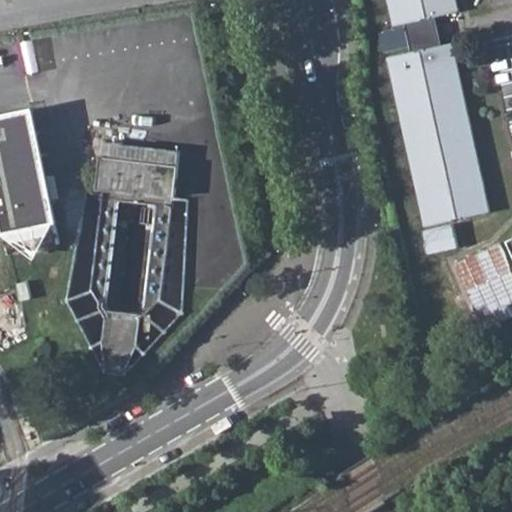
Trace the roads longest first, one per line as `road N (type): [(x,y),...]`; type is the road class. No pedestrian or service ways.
road 1 (tertiary): [(307,330),(231,391),(19,511)]
road 2 (tertiary): [(307,330),(335,270),(341,217),(318,82)]
